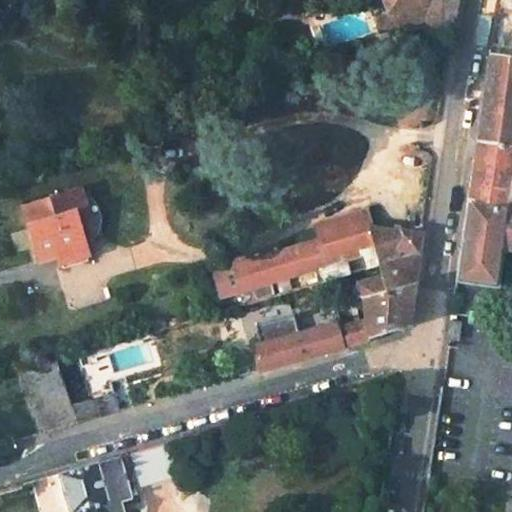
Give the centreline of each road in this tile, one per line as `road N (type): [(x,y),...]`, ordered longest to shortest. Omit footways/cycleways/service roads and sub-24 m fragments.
road 1 (residential): [(422,350),(0,470)]
road 2 (residential): [(480,0),(422,350)]
road 3 (residential): [(422,350),(398,511)]
